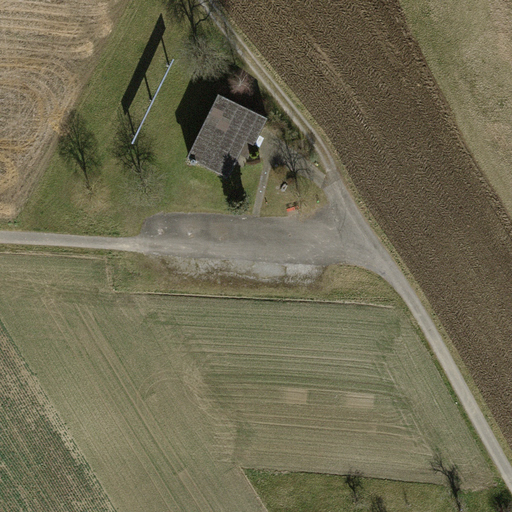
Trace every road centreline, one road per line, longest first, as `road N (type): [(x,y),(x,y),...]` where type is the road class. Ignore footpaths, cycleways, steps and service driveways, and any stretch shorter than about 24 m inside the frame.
road 1 (track): [(207,0),(314,146),(511,486)]
road 2 (track): [(0,234),(378,251)]
